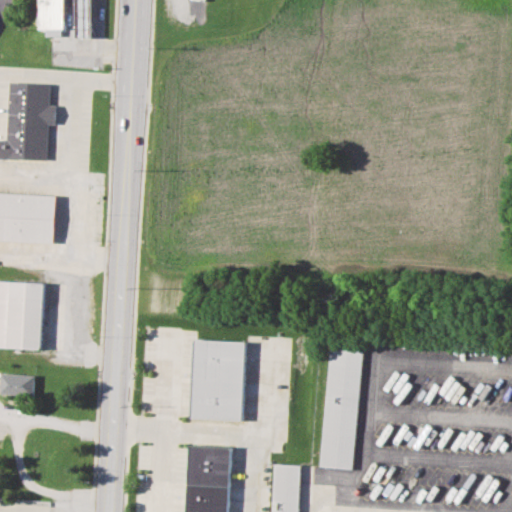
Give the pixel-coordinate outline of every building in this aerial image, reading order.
[(47,36),(64,35),(63,0),(39,0),(40,29),(47,29),(47,36)] [(77,0),(77,37),(93,37),(93,0),(77,0)] [(8,139),(0,139),(0,158),(48,160),(49,124),(57,124),(57,105),(50,105),(51,83),(10,81),(8,139)] [(57,194),(0,191),(0,239),(55,242),(57,194)] [(0,346),(43,348),(46,282),(0,279),(0,346)] [(194,418),(245,419),(246,340),(196,339),(194,418)] [(322,466),(355,468),(363,345),(330,343),(322,466)] [(36,394),(36,374),(2,373),(2,394),(36,394)] [(229,511),(232,446),(191,445),(188,511),(229,511)] [(272,511),(299,511),(302,464),(275,463),(272,511)]
